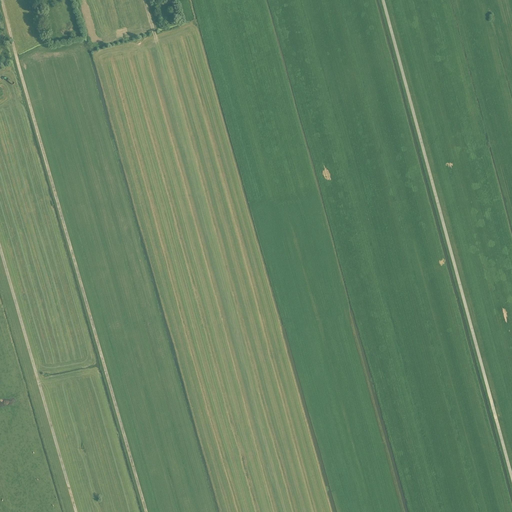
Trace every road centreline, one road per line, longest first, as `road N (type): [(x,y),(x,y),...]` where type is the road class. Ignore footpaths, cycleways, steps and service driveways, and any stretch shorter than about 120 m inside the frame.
road 1 (track): [(2,0),(146,511)]
road 2 (track): [(75,511),(0,248)]
